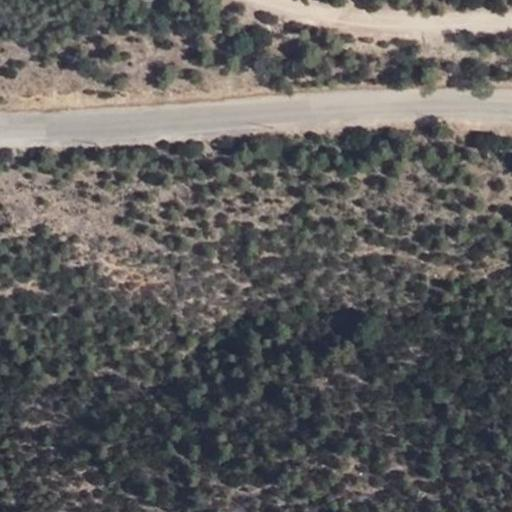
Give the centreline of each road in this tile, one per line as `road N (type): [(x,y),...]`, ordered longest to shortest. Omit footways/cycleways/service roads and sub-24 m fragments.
road 1 (unclassified): [(0,125),(412,98),(511,100)]
road 2 (track): [(511,17),(347,15)]
